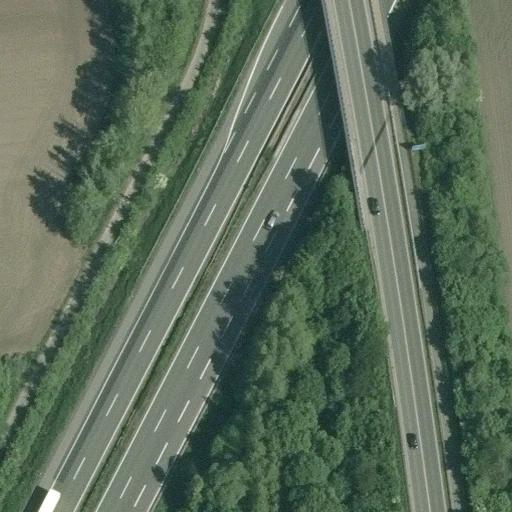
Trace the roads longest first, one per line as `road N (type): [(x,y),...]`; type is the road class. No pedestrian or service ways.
road 1 (motorway): [(321,0),(56,511)]
road 2 (motorway): [(116,511),(378,0)]
road 3 (primary): [(427,511),(342,0)]
road 4 (track): [(216,0),(215,31),(198,76),(0,459)]
